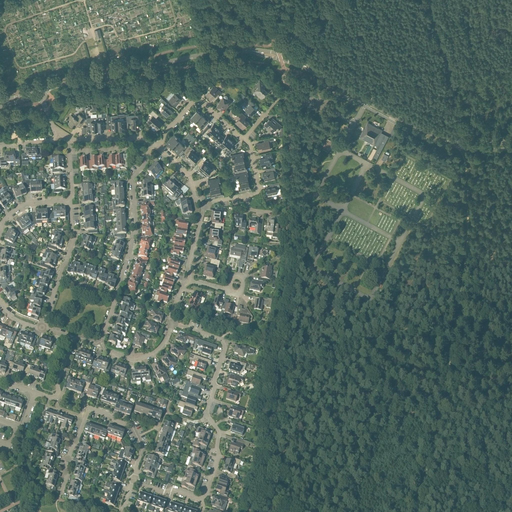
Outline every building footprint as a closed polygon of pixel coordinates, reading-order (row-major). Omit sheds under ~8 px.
[(263,88),(265,86),(259,80),(256,84),(258,87),(255,91),(263,98),(267,92),(263,88)] [(215,96),(217,97),(221,93),(217,89),(216,90),(212,86),(205,95),(209,98),(208,99),(211,101),(215,96)] [(180,98),(182,96),(174,89),(172,92),(174,94),(168,100),(175,106),(181,99),(180,98)] [(220,109),(221,110),(227,103),(229,105),(232,102),(228,99),(227,98),(228,97),(227,96),(226,95),(225,95),(224,96),(223,96),(223,97),(223,98),(222,98),(219,102),(219,103),(216,106),(218,107),(217,108),(219,110),(220,109)] [(159,101),(163,104),(161,106),(163,108),(160,111),(166,117),(169,113),(170,114),(172,112),(169,109),(171,107),(161,98),(159,101)] [(257,110),(256,110),(253,107),(255,105),(249,99),(246,103),(248,105),(249,106),(245,110),(252,116),(257,110)] [(197,109),(189,118),(193,122),(194,121),(196,123),(203,116),(200,114),(201,113),(197,109)] [(156,118),(158,115),(152,110),(150,113),(151,114),(150,115),(152,116),(152,115),(153,116),(147,122),(152,126),(151,127),(151,129),(153,131),(155,131),(156,130),(162,124),(156,118)] [(240,112),(235,117),(238,119),(235,122),(242,129),(248,123),(243,119),(246,116),(240,112)] [(117,115),(117,116),(118,129),(119,129),(119,131),(123,131),(123,129),(124,129),(124,122),(127,122),(127,114),(117,115)] [(74,128),(78,122),(81,124),(85,119),(79,115),(76,119),(70,115),(68,119),(70,120),(68,124),(74,128)] [(132,129),(138,128),(138,122),(141,122),(141,115),(128,116),(128,123),(131,123),(132,129)] [(107,123),(107,116),(97,117),(97,121),(97,131),(99,131),(100,131),(100,132),(103,131),(103,130),(104,130),(103,123),(107,123)] [(111,123),(112,128),(112,130),(113,131),(115,131),(116,131),(116,130),(118,129),(117,116),(107,116),(107,123),(111,123)] [(196,123),(199,125),(198,126),(202,130),(210,121),(206,117),(205,118),(203,116),(196,123)] [(91,124),(91,129),(91,131),(92,132),(94,132),(95,131),(97,131),(97,121),(97,117),(86,118),(87,124),(91,124)] [(269,119),(266,122),(266,121),(264,124),(264,125),(267,128),(266,129),(271,133),(275,128),(277,130),(281,126),(276,122),(272,118),(270,121),(269,119)] [(362,131),(363,132),(360,137),(374,145),(382,131),(368,123),(365,129),(364,128),(362,131)] [(206,132),(210,136),(217,128),(215,127),(216,126),(214,124),(210,128),(207,125),(201,132),(204,135),(206,132)] [(217,128),(210,136),(212,137),(214,139),(213,141),(215,143),(222,136),(220,133),(222,131),(219,129),(219,130),(217,128)] [(181,141),(174,135),(166,144),(170,148),(171,147),(173,149),(180,142),(181,141)] [(223,147),(230,140),(228,138),(229,138),(226,135),(224,138),(222,136),(215,143),(220,147),(221,146),(223,147)] [(268,142),(274,140),(273,137),(264,139),(264,142),(257,144),(258,152),(270,149),(268,142)] [(223,147),(225,149),(223,152),(228,156),(234,149),(231,147),(235,143),(232,141),(230,140),(223,147)] [(373,157),(377,159),(385,143),(381,141),(373,157)] [(183,143),(182,144),(180,142),(173,149),(176,151),(175,152),(179,156),(188,147),(183,143)] [(186,160),(187,162),(194,154),(192,152),(194,150),(190,146),(184,153),(186,154),(185,155),(183,159),(185,161),(186,160)] [(26,155),(21,155),(22,163),(28,162),(32,162),(32,159),(31,149),(25,149),(26,155)] [(36,149),(31,149),(32,159),(35,159),(35,162),(42,161),(41,154),(37,154),(36,149)] [(4,154),(4,159),(0,159),(0,166),(6,166),(6,164),(10,163),(9,153),(4,154)] [(10,163),(13,163),(14,166),(20,166),(19,158),(15,158),(15,153),(9,153),(10,163)] [(234,161),(235,164),(244,162),(243,158),(244,158),(243,153),(231,156),(232,161),(234,161)] [(272,159),(271,153),(265,155),(266,158),(260,159),(261,165),(270,163),(270,160),(272,159)] [(194,154),(187,162),(189,163),(188,164),(191,166),(194,163),(195,162),(197,164),(202,158),(200,156),(198,158),(194,154)] [(51,159),(52,159),(53,164),(64,164),(63,158),(58,158),(58,155),(51,156),(51,159)] [(116,156),(115,156),(115,166),(116,170),(119,170),(119,169),(124,168),(127,168),(127,159),(121,160),(121,156),(118,156),(118,155),(116,155),(116,156)] [(92,158),(91,158),(92,162),(89,162),(89,170),(98,170),(98,167),(97,158),(96,158),(96,157),(95,156),(92,156),(92,157),(92,158)] [(112,167),(115,166),(115,156),(109,157),(109,161),(106,161),(107,169),(112,169),(112,167)] [(81,158),(81,159),(80,159),(80,171),(81,172),(84,172),(84,170),(89,170),(89,162),(86,162),(86,158),(85,158),(85,157),(82,157),(81,158)] [(102,169),(107,169),(106,161),(103,161),(103,157),(97,158),(98,167),(102,167),(102,169)] [(207,161),(205,161),(202,158),(197,164),(199,166),(196,170),(198,172),(199,172),(200,173),(207,166),(210,163),(207,161)] [(152,167),(151,168),(159,175),(163,171),(162,170),(165,166),(159,162),(157,164),(156,162),(155,164),(154,165),(154,164),(151,166),(152,167)] [(244,162),(235,164),(235,167),(234,168),(235,173),(247,171),(246,165),(245,166),(244,162)] [(64,169),(64,164),(53,164),(53,168),(51,168),(51,170),(52,170),(52,173),(59,173),(59,169),(64,169)] [(213,168),(211,169),(207,166),(200,173),(202,175),(201,175),(204,178),(207,174),(208,174),(210,176),(215,170),(213,168)] [(263,173),(264,181),(275,178),(273,172),(275,172),(274,167),(267,169),(267,172),(263,173)] [(144,179),(151,182),(152,182),(154,178),(155,179),(159,175),(151,168),(150,169),(149,169),(147,171),(148,172),(146,174),(148,175),(144,179)] [(248,178),(247,172),(235,175),(236,180),(238,180),(239,183),(248,181),(247,178),(248,178)] [(23,182),(16,185),(17,188),(21,196),(26,194),(25,190),(24,189),(27,188),(24,176),(24,174),(21,174),(21,177),(23,182)] [(24,176),(27,188),(30,188),(30,193),(36,193),(36,183),(33,183),(32,180),(29,180),(28,176),(24,176)] [(53,179),(54,179),(54,185),(65,184),(65,178),(59,179),(59,176),(52,176),(53,179)] [(220,184),(219,178),(207,181),(208,186),(210,186),(210,189),(219,188),(219,184),(220,184)] [(143,191),(143,192),(153,192),(153,186),(152,186),(152,182),(151,182),(144,179),(144,185),(143,185),(143,187),(142,187),(142,188),(142,191),(143,191)] [(169,192),(176,185),(178,182),(175,179),(172,181),(171,181),(170,182),(167,179),(162,185),(165,188),(165,189),(169,192)] [(38,183),(36,183),(36,193),(42,193),(41,187),(44,187),(44,180),(38,180),(38,183)] [(250,185),(249,185),(248,181),(239,183),(240,187),(238,187),(239,192),(251,190),(250,185)] [(114,185),(114,191),(123,190),(123,189),(125,188),(124,186),(123,185),(123,184),(117,184),(117,182),(110,182),(111,185),(114,185)] [(176,185),(169,192),(173,196),(174,195),(177,198),(182,192),(180,191),(184,187),(178,182),(176,185)] [(281,193),(279,182),(269,184),(270,187),(266,188),(268,197),(281,193)] [(92,192),(92,186),(95,186),(95,183),(88,183),(88,186),(83,186),(83,188),(82,188),(82,192),(83,191),(83,192),(92,192)] [(53,193),(60,193),(60,190),(66,189),(65,184),(54,185),(54,190),(53,190),(53,193)] [(11,186),(6,188),(11,195),(14,193),(16,199),(21,196),(17,188),(15,189),(13,186),(11,187),(11,186)] [(3,191),(0,194),(0,195),(8,204),(9,203),(10,204),(12,202),(12,201),(9,197),(11,195),(6,188),(6,187),(4,188),(2,190),(3,191)] [(220,191),(219,188),(210,189),(211,193),(210,193),(211,198),(223,196),(222,190),(220,191)] [(145,200),(145,202),(150,202),(155,202),(155,197),(153,197),(153,192),(143,192),(143,194),(142,194),(142,197),(143,197),(143,198),(144,198),(144,200),(145,200)] [(95,203),(95,197),(92,198),(84,198),(84,199),(82,200),(83,203),(84,203),(84,204),(90,203),(90,207),(99,206),(98,203),(95,203)] [(191,203),(190,203),(189,202),(188,203),(188,201),(187,198),(180,200),(175,203),(178,207),(180,206),(181,210),(191,208),(190,206),(191,206),(191,203)] [(119,207),(124,207),(126,206),(125,203),(124,202),(124,201),(115,202),(112,202),(113,211),(119,211),(119,207)] [(141,212),(142,212),(151,211),(151,206),(155,206),(155,202),(150,202),(145,202),(143,203),(143,206),(141,206),(141,212)] [(193,212),(192,209),(191,209),(191,208),(181,210),(182,216),(183,215),(184,219),(190,220),(191,216),(190,214),(192,213),(192,212),(193,212)] [(51,215),(51,217),(51,222),(57,222),(57,219),(60,219),(59,209),(53,209),(54,215),(51,215)] [(65,213),(65,209),(59,209),(60,219),(65,218),(65,221),(68,221),(68,215),(68,213),(65,213)] [(217,212),(216,212),(212,211),(212,217),(221,218),(222,212),(225,213),(225,210),(217,209),(217,212)] [(36,218),(32,218),(34,225),(37,224),(42,224),(42,221),(41,211),(36,212),(36,213),(36,218)] [(51,222),(51,217),(47,217),(47,211),(41,211),(42,221),(47,220),(48,225),(51,224),(51,222)] [(246,228),(247,224),(247,221),(243,221),(243,217),(240,216),(240,215),(234,215),(234,218),(236,218),(235,227),(242,227),(242,230),(246,231),(246,228)] [(33,226),(34,225),(32,218),(29,221),(28,220),(25,216),(20,219),(28,229),(33,226)] [(211,223),(216,224),(216,227),(224,228),(224,224),(221,224),(221,218),(212,217),(211,223)] [(22,234),(28,229),(20,219),(16,222),(19,227),(20,227),(17,230),(22,234)] [(249,228),(256,229),(255,235),(260,235),(262,225),(258,224),(259,220),(250,219),(249,228)] [(178,225),(177,229),(187,231),(188,225),(183,224),(184,221),(182,221),(177,220),(176,225),(178,225)] [(267,228),(265,228),(264,236),(273,237),(273,238),(280,239),(281,230),(278,229),(279,225),(274,224),(275,222),(269,221),(269,225),(267,225),(267,228)] [(86,230),(86,231),(88,231),(92,230),(92,234),(97,234),(97,228),(94,227),(94,224),(85,225),(85,226),(84,227),(84,229),(86,230)] [(151,227),(143,228),(143,227),(142,228),(142,233),(145,233),(145,236),(153,236),(152,227),(151,227)] [(210,229),(210,235),(220,236),(220,230),(223,231),(224,228),(216,227),(215,230),(210,229)] [(115,232),(114,233),(114,238),(120,239),(120,234),(126,234),(127,233),(127,230),(126,229),(126,228),(117,229),(117,232),(115,232)] [(181,236),(186,236),(187,231),(177,229),(177,233),(174,232),(173,237),(181,238),(181,236)] [(9,230),(7,236),(15,240),(17,237),(20,239),(22,234),(17,230),(15,233),(14,233),(9,230)] [(56,232),(54,232),(52,237),(54,237),(53,241),(62,244),(64,238),(60,237),(62,233),(56,231),(56,232)] [(220,236),(210,235),(209,241),(214,241),(213,245),(221,246),(222,243),(219,239),(220,236)] [(14,243),(15,240),(7,236),(4,241),(10,244),(9,247),(15,248),(17,244),(14,243)] [(97,238),(91,236),(90,239),(85,237),(83,243),(91,246),(92,243),(95,244),(97,238)] [(175,242),(174,246),(184,248),(185,242),(180,241),(181,238),(173,237),(173,242),(175,242)] [(140,246),(141,246),(149,248),(150,249),(152,240),(145,238),(144,241),(142,240),(140,246)] [(56,248),(61,249),(62,244),(53,241),(52,243),(49,242),(48,245),(49,246),(48,249),(55,251),(56,248)] [(123,250),(124,249),(125,247),(124,245),(125,245),(116,242),(114,247),(123,250)] [(83,243),(83,244),(81,243),(80,247),(81,247),(81,248),(84,249),(84,251),(83,251),(88,253),(89,251),(90,250),(91,250),(93,246),(91,246),(83,243)] [(34,245),(32,248),(29,252),(33,253),(38,246),(34,245)] [(213,248),(212,247),(208,246),(207,252),(216,255),(218,249),(221,250),(221,246),(213,245),(213,248)] [(248,249),(245,248),(246,247),(235,245),(235,249),(231,248),(229,258),(239,260),(239,262),(238,262),(236,268),(242,269),(243,264),(245,265),(248,249)] [(170,254),(173,255),(178,256),(178,253),(183,254),(184,248),(174,246),(173,250),(171,249),(170,254)] [(114,247),(112,247),(110,252),(112,253),(121,256),(122,256),(123,253),(122,252),(123,250),(114,247)] [(2,250),(1,256),(14,259),(14,256),(12,256),(14,250),(5,248),(4,251),(2,250)] [(262,261),(265,259),(264,258),(268,255),(267,255),(268,251),(262,250),(262,251),(257,250),(257,249),(249,248),(246,264),(250,265),(253,263),(253,260),(257,261),(258,258),(261,259),(262,261)] [(42,258),(43,258),(56,263),(58,257),(53,256),(54,253),(46,250),(45,255),(43,255),(42,258)] [(146,259),(148,253),(140,251),(138,257),(141,257),(140,260),(147,263),(148,259),(146,259)] [(219,255),(216,255),(207,252),(205,258),(212,260),(211,263),(219,265),(220,262),(217,261),(219,255)] [(103,257),(103,259),(113,262),(114,260),(119,261),(121,261),(122,258),(120,256),(121,256),(112,253),(111,258),(107,257),(107,258),(103,257)] [(0,261),(2,262),(1,265),(7,266),(7,265),(10,266),(11,261),(13,261),(14,259),(1,256),(0,259),(0,261)] [(41,261),(39,266),(47,269),(48,266),(54,268),(56,263),(43,258),(42,261),(41,261)] [(170,263),(169,267),(178,270),(180,264),(176,263),(177,260),(169,258),(168,263),(170,263)] [(135,267),(142,270),(144,266),(146,266),(147,263),(140,260),(137,259),(136,263),(135,263),(134,263),(134,266),(134,267),(135,267)] [(77,274),(79,267),(80,264),(74,262),(72,267),(69,266),(66,273),(73,275),(73,274),(76,275),(77,274)] [(206,264),(204,270),(214,273),(215,267),(218,268),(219,265),(211,263),(211,266),(206,264)] [(82,269),(79,267),(77,274),(83,277),(83,275),(86,276),(90,266),(84,264),(82,269)] [(1,269),(0,269),(0,275),(10,274),(10,272),(10,266),(7,266),(1,265),(1,269)] [(96,279),(98,274),(94,273),(96,268),(90,266),(86,276),(89,277),(89,279),(95,281),(96,279)] [(268,280),(269,280),(270,277),(271,277),(272,271),(271,270),(271,267),(267,266),(267,269),(263,268),(261,278),(265,279),(264,282),(268,283),(268,280)] [(141,273),(142,270),(135,267),(131,278),(139,280),(140,276),(142,276),(142,274),(141,273)] [(167,270),(165,270),(164,274),(171,277),(172,274),(176,276),(178,270),(169,267),(167,270)] [(107,277),(104,276),(105,271),(99,269),(98,274),(96,279),(99,280),(98,282),(105,284),(107,277)] [(212,278),(214,273),(204,270),(203,276),(208,277),(207,280),(215,282),(216,279),(212,278)] [(50,279),(51,279),(53,274),(46,271),(45,274),(41,272),(39,278),(42,279),(49,282),(50,279)] [(10,274),(0,275),(0,285),(0,286),(7,284),(10,283),(10,277),(10,274)] [(108,274),(107,277),(105,284),(108,285),(107,287),(114,289),(116,282),(113,281),(114,276),(108,274)] [(164,280),(163,283),(173,287),(174,281),(170,279),(171,277),(164,274),(162,279),(164,280)] [(39,288),(45,290),(46,287),(47,287),(49,282),(42,279),(41,282),(36,280),(34,287),(39,288)] [(263,288),(264,283),(252,281),(252,284),(250,284),(249,290),(260,292),(260,288),(263,288)] [(127,288),(129,289),(128,292),(136,294),(137,291),(135,290),(137,285),(129,283),(129,282),(127,288)] [(159,286),(160,286),(158,291),(165,293),(166,291),(171,292),(173,287),(163,283),(160,282),(159,286)] [(8,286),(7,284),(0,286),(4,291),(3,291),(6,296),(16,290),(14,288),(13,288),(11,284),(8,286)] [(46,290),(45,290),(39,288),(38,291),(33,289),(31,295),(42,299),(43,296),(44,296),(46,290)] [(14,294),(17,292),(16,290),(6,296),(9,301),(11,299),(14,302),(17,300),(15,297),(14,294)] [(164,296),(165,293),(158,291),(157,296),(159,296),(157,301),(162,303),(163,302),(167,303),(169,297),(164,296)] [(191,297),(190,300),(200,304),(203,305),(205,299),(206,296),(200,294),(198,296),(193,294),(192,298),(191,297)] [(33,305),(40,308),(42,302),(41,302),(42,299),(31,295),(29,301),(34,303),(33,305)] [(218,310),(221,310),(223,302),(221,302),(221,299),(215,297),(213,307),(218,309),(218,310)] [(123,298),(121,304),(122,305),(121,308),(122,308),(129,310),(132,311),(134,305),(132,305),(133,302),(123,298)] [(259,299),(259,301),(256,301),(254,310),(261,311),(262,305),(266,306),(266,308),(270,309),(272,300),(268,299),(268,300),(259,299)] [(199,306),(200,304),(190,300),(189,302),(190,302),(189,306),(194,308),(193,310),(194,311),(196,312),(199,313),(201,310),(197,309),(198,306),(199,306)] [(219,318),(224,320),(226,314),(232,315),(234,307),(228,305),(229,301),(224,300),(223,302),(221,310),(219,318)] [(31,315),(38,318),(40,311),(39,311),(40,308),(33,305),(30,304),(28,310),(32,312),(31,315)] [(237,311),(236,316),(240,316),(239,322),(248,324),(249,319),(252,320),(253,317),(247,308),(243,311),(241,310),(242,307),(238,306),(238,308),(237,311)] [(121,314),(120,317),(130,320),(132,314),(128,313),(129,310),(122,308),(120,314),(121,314)] [(164,318),(163,318),(163,317),(164,314),(159,312),(150,309),(149,312),(151,313),(151,315),(153,316),(152,320),(161,323),(161,321),(163,322),(164,318)] [(127,329),(128,326),(130,320),(120,317),(119,320),(118,319),(116,325),(117,326),(123,328),(123,327),(127,329)] [(160,330),(158,329),(159,326),(154,324),(146,321),(144,326),(149,328),(147,332),(156,335),(157,333),(159,334),(160,330)] [(0,339),(4,341),(5,338),(9,329),(3,327),(4,326),(0,324),(0,325),(0,339)] [(115,328),(113,334),(120,336),(121,333),(125,335),(127,329),(123,327),(123,328),(117,326),(116,328),(115,328)] [(9,329),(5,338),(10,340),(9,341),(9,343),(12,345),(13,342),(17,331),(14,330),(14,331),(9,329)] [(21,343),(25,344),(29,334),(24,332),(22,337),(19,336),(17,343),(20,344),(21,343)] [(34,336),(29,334),(25,344),(30,346),(30,347),(33,349),(36,342),(32,340),(34,336)] [(120,336),(113,334),(112,334),(111,337),(110,336),(108,342),(115,344),(116,342),(121,343),(123,337),(120,336)] [(137,341),(135,346),(141,348),(144,340),(149,340),(150,336),(142,334),(141,335),(136,334),(134,340),(137,341)] [(183,337),(179,335),(178,335),(176,341),(185,344),(186,340),(188,341),(194,343),(196,338),(184,334),(183,337)] [(40,347),(45,348),(48,338),(43,336),(41,341),(39,340),(36,347),(39,348),(40,347)] [(52,344),(52,343),(53,340),(48,338),(45,348),(47,349),(47,350),(48,351),(53,352),(55,345),(52,344)] [(217,346),(199,340),(197,345),(203,347),(201,353),(210,355),(212,349),(216,350),(217,346)] [(241,345),(240,348),(236,347),(236,348),(235,348),(234,349),(234,350),(234,351),(235,352),(234,353),(238,355),(238,356),(243,358),(244,353),(248,355),(253,355),(254,352),(255,349),(241,345)] [(180,347),(178,350),(173,347),(170,352),(178,358),(180,354),(183,356),(186,351),(180,347)] [(75,356),(74,360),(77,361),(79,362),(80,360),(83,361),(87,351),(81,349),(80,353),(80,354),(76,353),(75,356)] [(92,353),(87,351),(83,361),(86,363),(86,364),(91,366),(93,359),(90,358),(92,353)] [(204,371),(205,369),(207,363),(211,365),(212,362),(191,354),(188,360),(192,362),(192,361),(198,363),(197,365),(196,368),(204,371)] [(172,358),(170,360),(166,356),(161,361),(169,369),(172,366),(174,368),(178,364),(172,358)] [(96,368),(101,369),(104,359),(99,357),(97,362),(94,361),(92,368),(95,369),(96,368)] [(109,361),(104,359),(101,369),(104,370),(103,372),(107,375),(108,374),(111,366),(108,364),(109,361)] [(7,368),(9,369),(12,363),(9,362),(8,364),(5,363),(6,362),(3,361),(0,370),(0,371),(5,374),(7,368)] [(17,363),(15,363),(15,364),(12,363),(9,369),(12,369),(12,370),(17,372),(21,362),(18,361),(17,363)] [(243,370),(244,371),(246,364),(240,363),(236,361),(235,363),(234,363),(233,364),(231,364),(230,366),(229,366),(228,368),(229,369),(229,370),(230,370),(229,372),(239,375),(239,373),(240,373),(241,374),(242,373),(243,372),(243,371),(243,370)] [(23,373),(26,374),(28,366),(26,365),(25,367),(22,366),(23,362),(21,362),(17,372),(22,374),(23,373)] [(122,365),(117,363),(116,367),(113,366),(110,374),(114,375),(114,374),(119,376),(122,365)] [(163,368),(160,369),(157,363),(151,366),(156,376),(156,375),(158,379),(162,378),(164,382),(169,380),(166,374),(163,368)] [(128,367),(122,365),(119,376),(124,377),(123,379),(127,380),(130,372),(126,371),(128,367)] [(28,366),(26,374),(28,375),(28,376),(33,378),(37,367),(35,366),(34,367),(28,366)] [(135,373),(132,374),(132,382),(141,381),(141,378),(140,367),(134,368),(134,370),(135,373)] [(145,367),(140,367),(141,378),(146,378),(146,382),(151,381),(150,375),(149,375),(149,371),(146,371),(145,367)] [(43,374),(41,373),(38,380),(43,381),(47,371),(44,370),(43,374)] [(193,378),(191,383),(199,386),(201,379),(205,380),(206,377),(188,371),(186,376),(193,378)] [(240,385),(243,384),(244,380),(243,379),(243,378),(239,376),(235,375),(234,378),(230,376),(230,377),(228,376),(227,380),(228,380),(227,384),(230,385),(230,386),(236,388),(237,385),(239,386),(240,385)] [(65,383),(65,384),(68,384),(66,389),(71,391),(75,381),(70,379),(70,377),(68,376),(66,381),(66,382),(65,383)] [(79,383),(75,381),(71,391),(76,392),(79,383)] [(204,391),(205,388),(199,386),(191,383),(186,381),(185,386),(191,389),(189,394),(197,396),(200,390),(204,391)] [(76,392),(81,394),(82,390),(85,391),(88,383),(85,382),(84,384),(79,383),(76,392)] [(86,396),(91,397),(94,388),(90,386),(90,384),(88,383),(85,391),(88,391),(86,396)] [(94,388),(91,397),(96,399),(98,395),(101,395),(103,388),(100,387),(99,390),(94,388)] [(240,398),(242,393),(236,391),(235,394),(228,392),(226,400),(235,403),(237,397),(240,398)] [(109,394),(103,392),(101,401),(102,401),(102,402),(105,404),(109,394)] [(187,399),(186,404),(194,407),(196,400),(200,401),(201,398),(197,396),(189,394),(183,392),(183,393),(181,396),(181,397),(187,399)] [(109,404),(111,404),(114,396),(109,394),(105,404),(109,405),(109,404)] [(10,406),(13,398),(7,396),(4,404),(10,406)] [(13,396),(13,398),(10,406),(15,408),(19,398),(13,396)] [(119,398),(114,396),(111,404),(112,405),(112,406),(116,407),(117,403),(119,399),(119,398)] [(21,399),(19,398),(15,408),(21,410),(23,404),(23,402),(20,401),(21,399)] [(124,401),(119,399),(117,403),(116,407),(114,411),(116,411),(115,413),(119,414),(124,401)] [(125,415),(127,406),(129,403),(124,401),(119,414),(123,415),(123,414),(125,415)] [(184,409),(182,414),(190,417),(193,410),(197,411),(198,408),(194,407),(186,404),(179,402),(178,407),(184,409)] [(129,403),(127,406),(125,415),(126,415),(126,416),(129,417),(133,408),(134,405),(129,403)] [(133,413),(137,415),(138,413),(139,414),(142,406),(137,404),(133,413)] [(148,417),(149,417),(152,409),(147,407),(144,417),(148,418),(148,417)] [(158,408),(157,411),(154,420),(158,421),(158,420),(160,421),(163,413),(160,412),(161,409),(158,408)] [(228,415),(238,419),(240,414),(243,415),(244,412),(244,410),(238,408),(237,411),(231,409),(228,415)] [(46,413),(44,412),(42,416),(45,417),(44,420),(47,420),(46,422),(49,423),(53,412),(47,410),(46,413)] [(53,420),(55,421),(58,414),(53,412),(49,423),(51,424),(53,420)] [(58,414),(55,421),(54,425),(56,425),(58,422),(61,422),(63,416),(58,414)] [(73,419),(68,417),(64,428),(67,429),(68,425),(71,426),(73,419)] [(238,426),(239,424),(231,421),(230,424),(233,425),(230,433),(242,436),(245,428),(238,426)] [(178,424),(171,422),(170,424),(166,423),(165,425),(164,424),(163,428),(173,431),(173,429),(176,430),(178,424)] [(88,437),(89,434),(93,425),(89,423),(88,425),(87,424),(83,436),(88,437)] [(106,434),(111,436),(115,427),(111,425),(111,427),(109,426),(107,431),(108,431),(106,434)] [(94,436),(99,438),(103,428),(99,427),(99,428),(97,428),(94,436)] [(106,434),(108,431),(107,431),(106,431),(106,430),(103,428),(99,438),(105,440),(106,434)] [(171,436),(171,435),(173,431),(163,428),(162,432),(163,432),(162,433),(171,436)] [(197,438),(199,438),(208,441),(209,441),(210,440),(211,438),(210,437),(210,436),(204,433),(205,430),(199,428),(197,433),(199,434),(197,438)] [(121,429),(121,430),(119,430),(117,438),(122,440),(125,430),(121,429)] [(162,435),(161,434),(160,438),(169,441),(171,436),(162,433),(162,435)] [(51,435),(50,438),(52,439),(50,444),(58,446),(60,441),(58,440),(59,437),(51,435)] [(158,442),(159,442),(159,444),(167,446),(169,441),(160,438),(158,442)] [(208,441),(199,438),(198,442),(195,441),(193,446),(199,448),(200,445),(206,447),(207,446),(208,446),(209,444),(208,442),(208,441)] [(238,453),(239,449),(242,450),(244,445),(245,442),(238,440),(237,443),(236,445),(231,444),(229,452),(233,454),(234,455),(238,454),(239,453),(238,453)] [(58,448),(58,446),(50,444),(48,448),(47,448),(46,451),(54,454),(55,451),(58,452),(59,448),(58,448)] [(158,445),(157,445),(156,448),(166,452),(167,446),(159,444),(158,445)] [(80,448),(78,453),(86,456),(88,451),(89,451),(91,448),(83,445),(82,449),(80,448)] [(126,448),(124,453),(134,457),(135,453),(134,453),(134,451),(126,448)] [(153,456),(162,460),(164,457),(166,452),(156,448),(155,452),(153,456)] [(194,459),(203,462),(203,461),(204,461),(205,459),(205,458),(205,456),(199,454),(200,451),(194,449),(192,454),(195,455),(194,459)] [(53,457),(54,454),(46,451),(43,460),(44,460),(53,463),(54,463),(55,460),(54,460),(54,458),(53,457)] [(118,456),(117,459),(129,463),(129,461),(131,461),(131,460),(132,460),(134,457),(124,453),(120,452),(118,456)] [(78,453),(76,458),(79,459),(78,463),(80,463),(81,464),(81,463),(85,465),(85,464),(86,465),(86,462),(84,461),(86,456),(78,453)] [(148,456),(147,460),(148,460),(147,461),(156,464),(159,465),(161,460),(148,456)] [(201,468),(203,462),(194,459),(191,458),(188,466),(194,469),(195,466),(201,468)] [(237,466),(239,466),(241,461),(231,458),(230,462),(227,460),(225,466),(236,470),(237,466)] [(51,468),(52,464),(53,464),(54,463),(44,460),(43,465),(41,464),(40,468),(47,470),(48,467),(51,468)] [(115,468),(125,472),(126,470),(124,469),(125,465),(112,461),(111,463),(116,465),(115,468)] [(147,461),(147,463),(146,462),(145,466),(154,469),(157,470),(158,471),(160,466),(159,465),(156,464),(147,461)] [(77,465),(75,471),(83,473),(85,469),(87,469),(88,466),(86,465),(85,464),(85,465),(81,463),(81,464),(80,463),(79,466),(77,465)] [(110,466),(109,469),(114,471),(113,474),(121,477),(124,477),(124,475),(122,475),(123,472),(125,472),(115,468),(110,466)] [(145,466),(143,470),(144,470),(144,472),(148,473),(147,477),(154,479),(157,470),(154,469),(145,466)] [(239,478),(238,476),(234,475),(236,470),(225,466),(223,472),(230,474),(228,478),(238,481),(239,478)] [(184,478),(187,479),(196,482),(198,476),(195,475),(196,472),(187,469),(185,474),(184,478)] [(49,475),(47,479),(56,482),(57,477),(55,476),(56,473),(49,471),(48,474),(49,475)] [(82,479),(83,473),(75,471),(73,476),(76,477),(75,480),(82,482),(83,479),(82,479)] [(123,478),(124,477),(121,477),(113,474),(108,472),(108,473),(106,472),(105,474),(107,475),(108,475),(112,476),(111,480),(112,480),(121,483),(122,483),(123,481),(120,480),(121,477),(123,478)] [(220,479),(218,485),(226,487),(228,482),(230,483),(231,480),(226,478),(225,481),(220,479)] [(56,482),(47,479),(46,484),(44,484),(43,487),(50,490),(51,487),(54,487),(56,482)] [(186,483),(183,482),(181,486),(187,489),(188,486),(194,488),(196,482),(187,479),(186,483)] [(71,482),(70,487),(78,490),(79,485),(81,486),(82,482),(75,480),(74,483),(71,482)] [(119,496),(120,494),(118,493),(119,489),(112,487),(113,484),(107,482),(105,488),(110,489),(109,492),(119,496)] [(225,491),(226,488),(226,487),(218,485),(218,486),(217,486),(216,489),(217,490),(216,491),(222,493),(221,496),(227,497),(229,492),(225,491)] [(78,503),(80,499),(77,498),(78,495),(76,495),(78,490),(70,487),(68,492),(70,493),(68,500),(78,503)] [(119,496),(109,492),(104,490),(103,493),(108,495),(107,498),(117,501),(118,500),(116,499),(117,496),(119,496)] [(140,503),(143,504),(146,495),(147,493),(144,493),(143,494),(140,493),(135,507),(138,508),(140,503)] [(146,505),(149,506),(149,505),(152,495),(149,494),(149,496),(146,495),(143,504),(141,509),(144,510),(146,505)] [(102,496),(101,499),(106,500),(105,504),(113,507),(115,507),(116,505),(114,504),(115,502),(117,502),(117,501),(107,498),(102,496)] [(225,505),(227,499),(219,496),(218,499),(214,498),(211,506),(221,509),(222,504),(225,505)] [(149,505),(149,506),(147,511),(150,511),(152,511),(154,508),(157,509),(160,500),(161,499),(158,498),(158,499),(154,498),(152,506),(149,505)] [(164,501),(160,500),(157,509),(156,511),(159,511),(160,510),(163,511),(166,502),(166,500),(164,500),(164,501)] [(174,505),(171,504),(168,511),(165,510),(164,511),(174,511),(177,506),(176,505),(176,504),(175,503),(174,505)]
